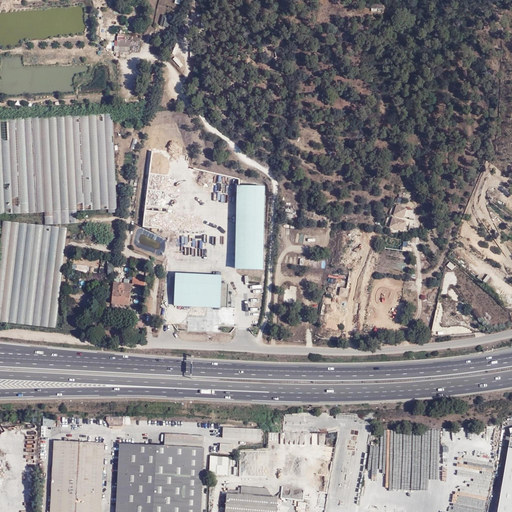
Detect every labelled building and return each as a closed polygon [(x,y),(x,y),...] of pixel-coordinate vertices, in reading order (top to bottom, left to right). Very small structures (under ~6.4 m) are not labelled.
[(164,15),(160,14),(157,26),(158,26),(168,28),(170,20),(171,21),(172,17),(166,15),(165,19),(163,18),(164,15)] [(180,28),(176,27),(175,31),(182,33),(184,24),(181,23),(180,28)] [(129,52),(129,44),(116,45),(116,48),(118,48),(119,52),(129,52)] [(157,69),(152,67),(148,81),(153,83),(157,69)] [(111,113),(107,113),(0,117),(0,212),(44,211),(45,223),(68,222),(70,213),(75,212),(75,209),(108,208),(116,207),(111,113)] [(264,186),(239,186),(237,270),(262,270),(264,186)] [(395,205),(391,215),(401,218),(405,208),(395,205)] [(404,221),(391,217),(388,227),(401,231),(404,221)] [(61,272),(62,270),(66,227),(2,220),(0,236),(0,320),(41,325),(54,326),(61,272)] [(452,270),(455,266),(450,261),(446,266),(452,270)] [(222,276),(176,273),(175,306),(221,308),(221,307),(228,308),(229,284),(222,284),(222,276)] [(119,281),(120,278),(113,277),(109,303),(127,306),(131,283),(119,281)] [(143,285),(144,279),(132,277),(131,283),(143,285)] [(349,290),(341,288),(339,297),(347,299),(349,290)] [(404,322),(408,305),(401,303),(396,320),(404,322)] [(142,328),(143,321),(142,321),(142,319),(136,318),(135,320),(134,320),(133,327),(142,328)] [(42,416),(42,426),(53,426),(53,416),(42,416)] [(121,418),(106,417),(106,420),(110,426),(119,427),(121,424),(121,418)] [(223,428),(223,438),(261,439),(261,429),(223,428)] [(383,434),(382,434),(382,461),(393,461),(393,429),(383,429),(383,434)] [(297,444),(297,438),(303,438),(303,433),(281,433),(281,444),(297,444)] [(152,447),(203,450),(203,438),(153,434),(152,447)] [(73,442),(65,442),(54,441),(49,511),(99,511),(104,444),(88,443),(78,443),(73,442)] [(200,511),(205,450),(203,450),(152,447),(136,446),(120,445),(120,451),(117,484),(115,511),(200,511)] [(511,511),(511,448),(509,448),(497,511),(511,511)] [(210,456),(209,474),(227,475),(229,458),(210,456)] [(273,470),(273,478),(283,478),(283,474),(286,474),(286,467),(283,467),(283,469),(276,469),(276,460),(263,460),(263,466),(266,466),(266,470),(273,470)] [(238,487),(238,490),(227,490),(224,511),(275,511),(277,497),(271,497),(267,488),(241,486),(241,488),(238,487)]
